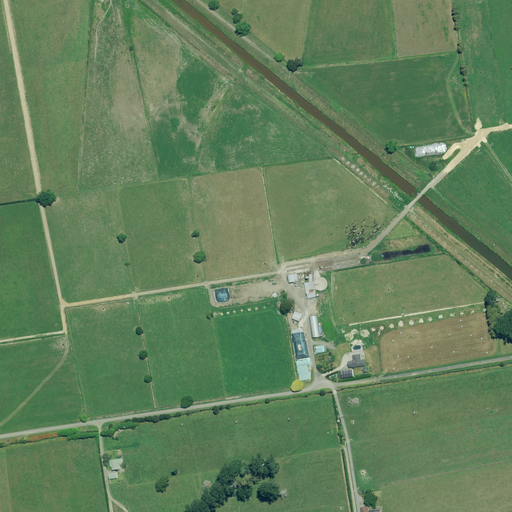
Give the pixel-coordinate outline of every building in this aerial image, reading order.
[(299,281),(297,274),(288,276),(290,283),(299,281)] [(318,297),(314,281),(313,281),(313,274),(310,274),(310,282),(304,284),(308,299),(318,297)] [(303,315),(296,312),(293,319),(300,322),(303,315)] [(320,337),(317,316),(310,317),(313,338),(320,337)] [(361,361),(361,354),(353,355),(354,361),(349,362),(349,368),(366,366),(365,360),(361,361)] [(123,464),(122,459),(110,461),(111,467),(113,467),(113,470),(121,469),(120,464),(123,464)]
